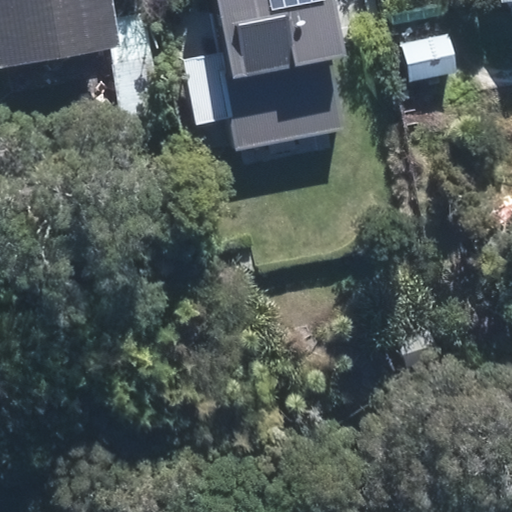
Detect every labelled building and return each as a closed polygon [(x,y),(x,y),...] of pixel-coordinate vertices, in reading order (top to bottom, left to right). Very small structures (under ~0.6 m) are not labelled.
[(0,0),(0,62),(115,42),(107,0),(0,0)] [(328,0),(206,0),(217,50),(180,58),(194,125),(226,119),(233,152),(345,129),(330,56),(340,54),(328,0)] [(395,40),(404,79),(453,69),(444,29),(395,40)] [(0,207),(12,205),(0,134),(0,207)] [(426,329),(394,338),(404,370),(435,361),(426,329)]
